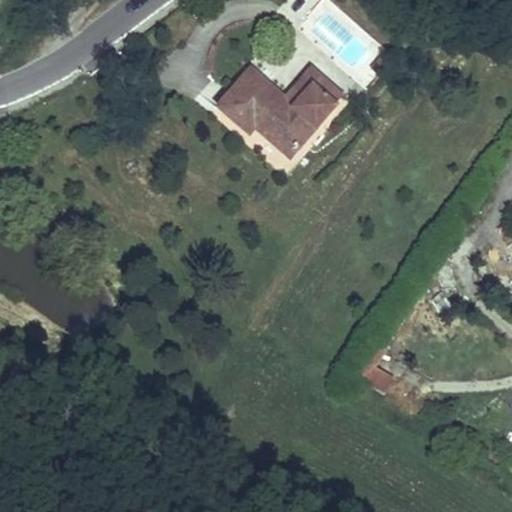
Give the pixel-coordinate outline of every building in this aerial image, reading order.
[(411,7),(403,23),(436,40),(462,46),(466,29),(444,24),(411,7)] [(327,11),(310,31),(357,73),(375,53),(327,11)] [(388,51),(372,70),(380,77),(396,58),(388,51)] [(312,87),(334,106),(342,97),(311,70),(284,101),(293,109),(312,87)] [(289,158),(334,106),(312,87),(293,109),(284,101),(251,71),(219,108),(249,134),(255,127),(257,125),(261,129),(259,131),(289,158)] [(374,369),(386,350),(377,345),(356,378),(384,396),(393,381),(374,369)]
